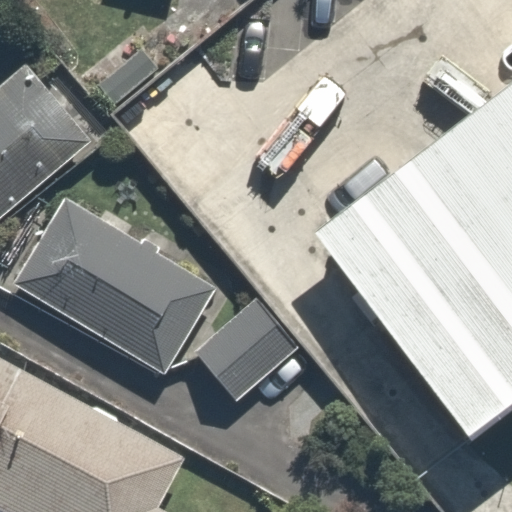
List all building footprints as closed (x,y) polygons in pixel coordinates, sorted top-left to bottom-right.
[(0,191),(78,121),(23,61),(0,81),(0,191)] [(511,66),(309,221),(466,425),(511,389),(511,66)] [(195,273),(54,189),(7,267),(148,351),(195,273)] [(293,346),(251,296),(184,354),(226,403),(293,346)] [(129,511),(160,454),(0,368),(0,504),(14,511),(129,511)]
